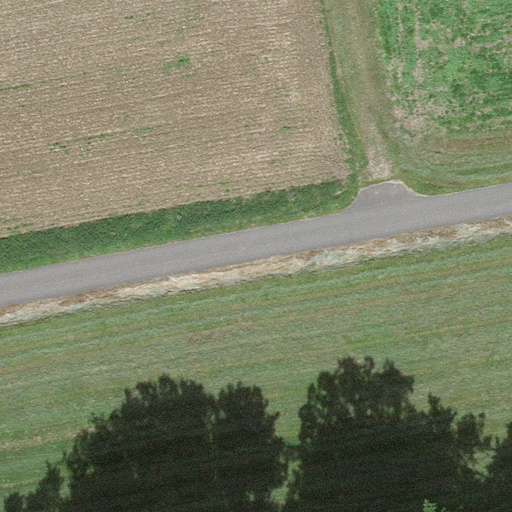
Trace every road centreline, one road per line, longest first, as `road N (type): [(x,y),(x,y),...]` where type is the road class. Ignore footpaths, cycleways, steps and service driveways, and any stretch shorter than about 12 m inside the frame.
road 1 (track): [(511,205),(0,300)]
road 2 (track): [(377,228),(334,0)]
